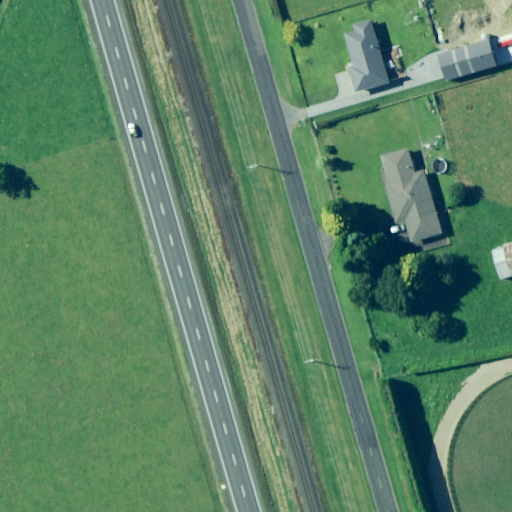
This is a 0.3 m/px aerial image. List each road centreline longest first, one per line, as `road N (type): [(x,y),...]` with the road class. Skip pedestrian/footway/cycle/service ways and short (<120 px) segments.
road 1 (tertiary): [(241,0),(388,511)]
road 2 (primary): [(101,0),(248,511)]
